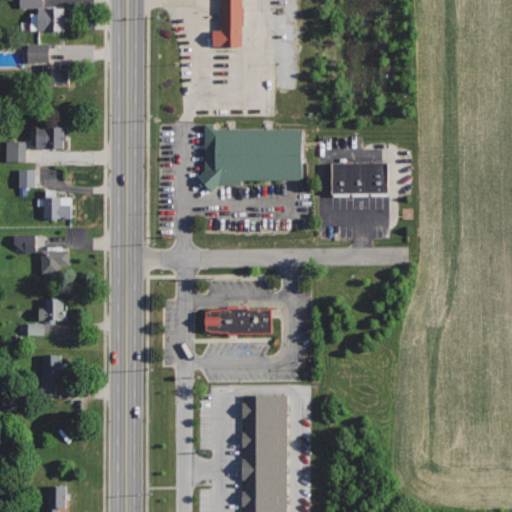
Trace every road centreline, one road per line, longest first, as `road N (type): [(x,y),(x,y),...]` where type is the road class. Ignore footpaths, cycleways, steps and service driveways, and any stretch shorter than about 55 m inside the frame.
road 1 (secondary): [(128,0),(126,511)]
road 2 (residential): [(407,257),(127,259)]
